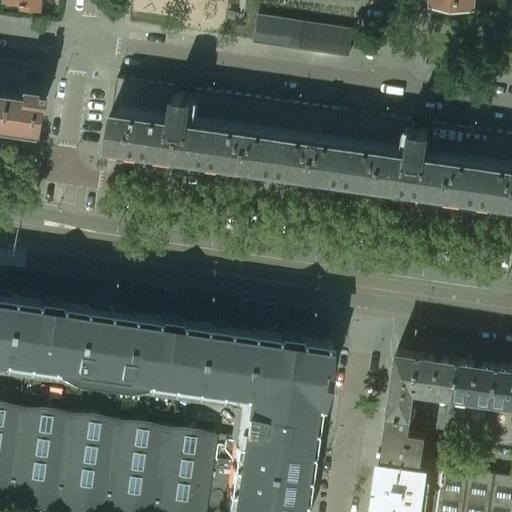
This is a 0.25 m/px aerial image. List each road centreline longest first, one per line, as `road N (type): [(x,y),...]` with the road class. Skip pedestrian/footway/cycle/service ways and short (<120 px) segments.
road 1 (secondary): [(511,283),(0,207)]
road 2 (residential): [(511,236),(63,172)]
road 3 (secondary): [(0,254),(365,306)]
road 4 (residential): [(390,86),(82,42)]
road 5 (residential): [(511,458),(346,437)]
road 6 (secondary): [(365,306),(511,325)]
road 7 (residential): [(346,437),(365,306)]
road 8 (residential): [(82,42),(63,172)]
road 9 (residential): [(511,103),(390,86)]
